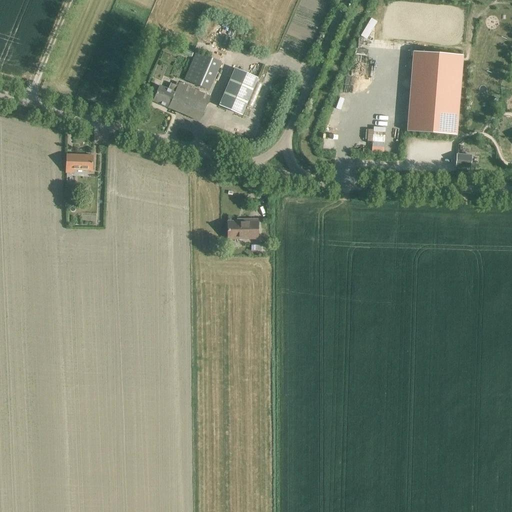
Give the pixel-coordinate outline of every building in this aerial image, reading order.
[(209,91),(220,63),(196,52),(184,81),(209,91)] [(461,64),(413,60),(407,140),(454,144),(461,64)] [(240,116),(257,79),(234,69),(218,106),(240,116)] [(200,122),(210,97),(176,83),(175,85),(170,83),(167,90),(159,86),(152,101),(200,122)] [(92,171),(92,156),(66,155),(66,173),(73,173),(73,170),(92,171)] [(470,156),(456,155),(455,167),(469,168),(470,156)] [(257,239),(257,219),(240,220),(240,222),(227,221),(227,239),(257,239)]
